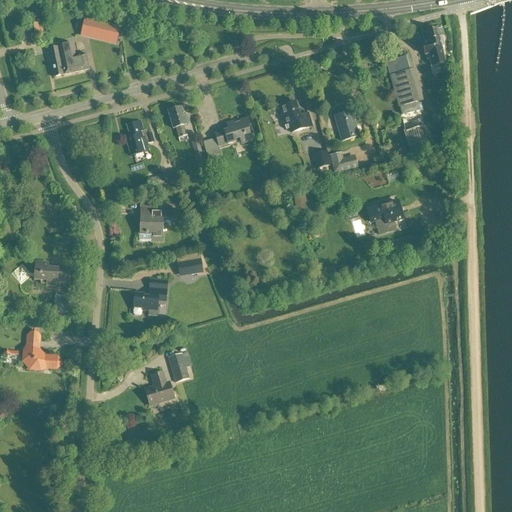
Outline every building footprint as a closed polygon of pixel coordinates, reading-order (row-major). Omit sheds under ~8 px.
[(81,36),(116,45),(120,28),(85,19),(81,36)] [(31,46),(39,45),(37,25),(29,26),(31,46)] [(428,46),(422,48),(424,57),(428,56),(430,62),(431,68),(438,66),(445,64),(441,48),(444,47),(441,38),(443,38),(441,29),(424,34),(428,46)] [(58,48),(64,76),(88,71),(85,55),(74,57),(72,45),(58,48)] [(52,79),(64,76),(58,48),(46,50),(52,79)] [(391,62),(386,63),(390,77),(412,71),(408,57),(391,62)] [(281,108),(279,108),(284,126),(285,131),(290,130),(291,134),(312,128),(307,114),(298,117),(294,104),(293,104),(292,101),(280,105),(281,108)] [(419,106),(399,111),(401,118),(421,113),(419,106)] [(183,127),(188,126),(186,118),(184,118),(181,109),(167,113),(172,131),(175,130),(178,140),(186,137),(183,127)] [(340,143),(357,137),(350,112),(333,117),(340,143)] [(226,130),(213,134),(215,140),(202,144),(207,159),(220,156),(218,148),(235,143),(235,141),(239,140),(240,146),(252,142),(250,136),(252,135),(247,119),(234,123),(234,122),(225,125),(226,130)] [(146,131),(143,132),(140,123),(126,127),(131,144),(126,146),(126,147),(121,149),(123,158),(129,156),(130,158),(149,152),(146,145),(154,142),(152,134),(147,135),(146,131)] [(194,156),(201,154),(197,139),(190,141),(194,156)] [(327,151),(314,155),(318,169),(331,165),(327,151)] [(334,175),(358,168),(354,156),(343,159),(342,153),(329,157),(334,175)] [(426,172),(433,170),(430,160),(413,166),(416,175),(422,173),(424,178),(428,177),(426,172)] [(174,172),(157,177),(161,189),(178,183),(174,172)] [(165,201),(177,197),(175,191),(164,195),(165,201)] [(396,231),(394,224),(403,222),(397,200),(366,209),(370,225),(375,223),(378,236),(396,231)] [(146,234),(152,234),(151,243),(161,243),(162,219),(166,220),(166,222),(173,222),(173,210),(168,209),(168,205),(140,204),(140,211),(139,234),(144,234),(144,235),(146,235),(146,234)] [(200,261),(177,265),(178,273),(202,270),(200,261)] [(69,283),(70,270),(47,268),(48,264),(35,263),(34,280),(40,281),(40,284),(46,284),(46,286),(57,287),(57,282),(69,283)] [(33,275),(30,274),(22,265),(12,274),(21,285),(29,277),(32,278),(33,275)] [(140,312),(149,313),(148,317),(156,318),(158,303),(165,304),(166,292),(148,290),(148,296),(134,295),(132,311),(133,311),(133,315),(134,316),(138,317),(140,316),(140,312)] [(54,296),(53,310),(67,312),(69,297),(54,296)] [(56,371),(62,365),(56,358),(42,357),(42,356),(40,353),(38,353),(39,338),(34,332),(27,338),(26,353),(23,353),(22,363),(29,372),(40,372),(43,370),(56,371)] [(175,385),(189,380),(181,356),(168,360),(175,385)] [(149,408),(174,401),(169,384),(165,385),(162,374),(151,377),(154,388),(144,391),(149,408)]
